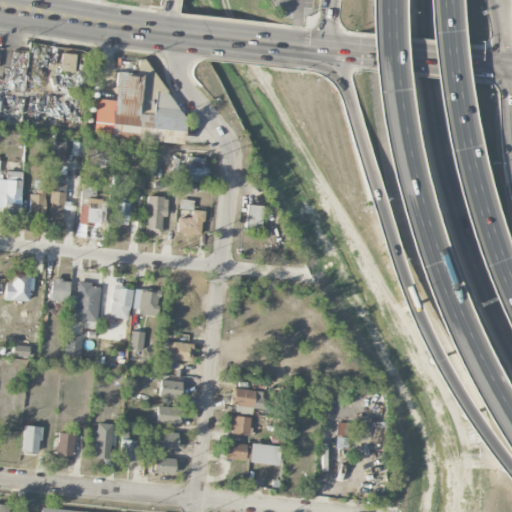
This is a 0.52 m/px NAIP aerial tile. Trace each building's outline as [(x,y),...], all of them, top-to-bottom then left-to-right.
[(9,90),(23,90),(24,52),(10,52),(9,90)] [(60,71),(75,72),(75,54),(61,53),(60,71)] [(92,135),(181,144),(183,120),(144,58),(138,62),(137,77),(115,75),(113,101),(95,99),(92,135)] [(65,142),(52,141),(52,162),(65,162),(65,142)] [(81,143),(72,142),(72,156),(81,156),(81,143)] [(206,182),(206,167),(203,167),(204,158),(189,157),(188,166),(181,166),(181,181),(206,182)] [(0,211),(19,212),(20,172),(6,172),(5,180),(0,179),(0,211)] [(143,180),(131,181),(132,188),(143,188),(143,180)] [(78,225),(103,226),(105,200),(86,199),(86,193),(95,193),(95,181),(80,181),(78,225)] [(48,221),(63,221),(64,184),(49,184),(48,221)] [(194,193),(195,185),(180,185),(180,193),(194,193)] [(44,193),(28,193),(28,217),(43,217),(44,193)] [(145,233),(160,233),(161,217),(166,217),(166,197),(146,197),(145,233)] [(191,200),(179,200),(179,209),(191,209),(191,200)] [(110,223),(127,225),(130,204),(113,201),(110,223)] [(261,206),(245,205),(245,227),(260,228),(261,206)] [(200,236),(201,211),(190,210),(190,218),(177,218),(177,235),(200,236)] [(29,274),(11,274),(11,283),(4,282),(4,300),(18,301),(17,324),(27,325),(29,274)] [(67,301),(68,280),(51,279),(50,300),(67,301)] [(83,328),(96,329),(98,287),(91,287),(91,282),(76,282),(74,321),(83,321),(83,328)] [(132,289),(113,286),(108,317),(127,320),(132,289)] [(134,289),(132,309),(141,310),(141,315),(156,316),(159,291),(134,289)] [(142,351),(143,332),(130,331),(129,350),(142,351)] [(81,336),(64,335),(64,356),(80,356),(81,336)] [(163,360),(190,361),(191,343),(164,342),(163,360)] [(28,356),(28,346),(12,345),(11,356),(28,356)] [(181,382),(160,379),(157,396),(178,399),(181,382)] [(263,407),(264,391),(231,389),(230,406),(263,407)] [(177,425),(178,407),(155,406),(155,424),(177,425)] [(234,413),(251,414),(252,408),(234,406),(234,413)] [(227,434),(248,436),(249,417),(229,415),(227,434)] [(107,459),(111,424),(97,423),(92,458),(107,459)] [(335,435),(348,437),(349,424),(337,423),(335,435)] [(40,427),(23,426),(21,452),(39,453),(40,427)] [(55,454),(71,456),(74,435),(58,432),(55,454)] [(176,433),(155,432),(155,449),(175,450),(176,433)] [(347,438),(335,437),(334,448),(346,449),(347,438)] [(136,461),(136,440),(119,440),(118,461),(136,461)] [(244,461),(246,444),(225,441),(223,459),(244,461)] [(248,463),(278,465),(279,446),(249,444),(248,463)] [(172,475),(174,459),(153,457),(151,472),(172,475)]
